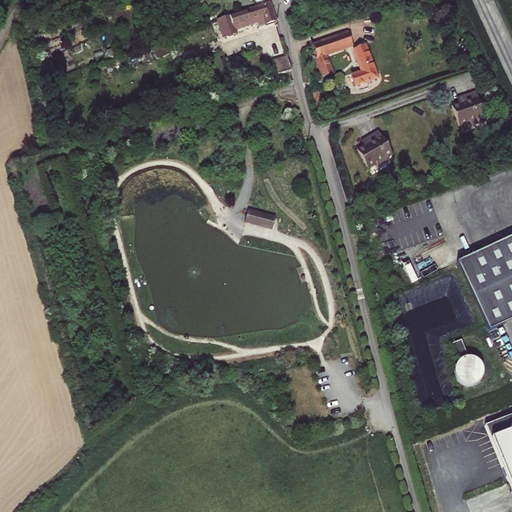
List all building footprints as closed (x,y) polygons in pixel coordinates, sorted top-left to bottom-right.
[(270,3),(223,19),(218,20),(224,38),(238,34),(237,31),(258,24),(259,27),(276,22),(270,3)] [(352,45),(348,33),(313,46),(324,76),(332,73),(325,55),(352,45)] [(165,40),(151,46),(157,60),(171,54),(165,40)] [(377,78),(364,45),(354,49),(362,72),(352,76),(356,86),(377,78)] [(273,61),(278,76),(291,72),(286,57),(273,61)] [(470,126),(471,129),(482,125),(480,122),(480,120),(487,117),(478,94),(463,100),(464,102),(460,104),(461,106),(454,109),(461,129),(470,126)] [(394,150),(380,130),(367,139),(368,141),(365,144),(366,146),(360,150),(373,169),(381,163),(383,165),(392,159),(390,157),(388,155),(394,150)] [(275,219),(248,211),(244,223),(271,231),(275,219)] [(511,237),(458,264),(491,332),(511,322),(511,237)] [(480,367),(464,367),(465,384),(480,383),(480,367)] [(511,416),(485,427),(511,494),(511,416)]
